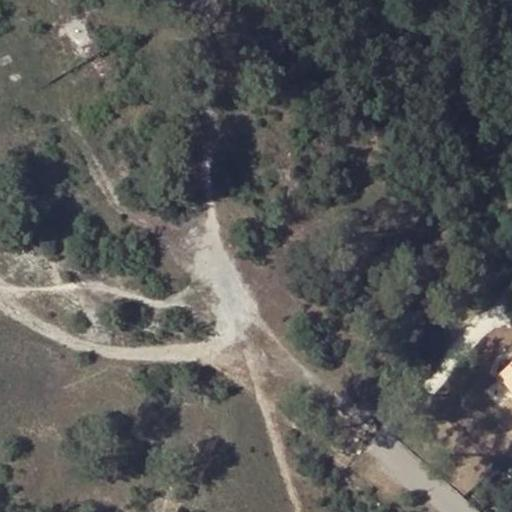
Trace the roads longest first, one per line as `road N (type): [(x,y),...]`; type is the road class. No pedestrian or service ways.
road 1 (residential): [(511,288),(389,437),(392,449),(462,511)]
road 2 (track): [(0,292),(61,333),(113,353),(204,349),(255,328)]
